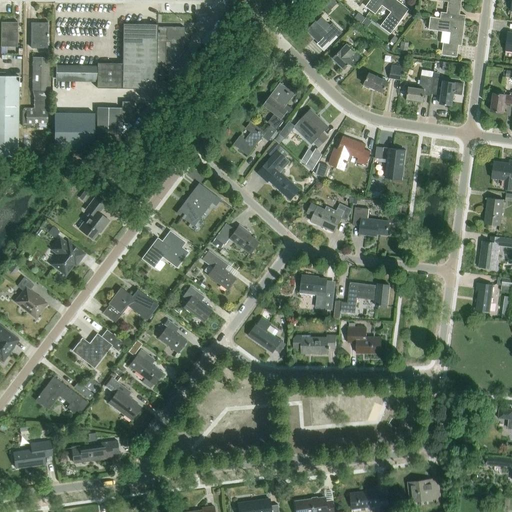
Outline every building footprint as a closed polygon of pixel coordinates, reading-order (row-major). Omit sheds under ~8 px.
[(332,0),(320,0),(320,1),(330,11),(336,4),(332,0)] [(349,0),(350,0),(349,0),(371,0),(366,7),(371,11),(378,0),(349,0)] [(378,0),(371,11),(376,15),(383,6),(392,12),(381,27),(391,34),(410,10),(396,0),(378,0)] [(441,12),(441,18),(456,20),(465,22),(465,16),(460,15),(462,0),(430,0),(449,2),(447,13),(441,12)] [(355,19),(361,24),(365,18),(359,13),(355,19)] [(316,22),(308,30),(320,42),(324,37),(330,43),(336,36),(338,38),(342,33),(332,23),(330,26),(321,17),(317,22),(316,22)] [(456,20),(441,18),(431,17),(429,30),(442,32),(441,43),(444,43),(442,55),(457,57),(459,46),(461,46),(465,22),(456,20)] [(17,47),(17,23),(1,23),(1,47),(17,47)] [(31,23),(31,48),(47,49),(47,36),(48,36),(48,34),(47,34),(47,23),(31,23)] [(157,67),(165,68),(166,43),(171,43),(171,44),(184,44),(184,43),(184,28),(158,27),(158,25),(123,25),(123,64),(97,63),(97,88),(122,88),(122,89),(157,89),(157,78),(157,67)] [(390,44),(393,46),(399,39),(394,36),(390,42),(391,42),(390,44)] [(409,43),(401,42),(400,50),(408,51),(409,43)] [(365,58),(369,54),(362,47),(358,51),(357,51),(356,53),(348,45),(342,50),(334,58),(345,69),(351,63),(356,67),(365,58)] [(49,91),(49,57),(41,57),(40,57),(32,57),(32,91),(34,97),(34,108),(24,108),(22,110),(22,126),(32,126),(32,127),(37,127),(37,129),(47,129),(47,111),(49,111),(49,91)] [(97,66),(55,65),(55,81),(96,82),(97,66)] [(392,65),(389,79),(400,81),(403,67),(392,65)] [(383,94),(388,82),(369,73),(364,84),(365,85),(364,87),(369,89),(370,87),(383,94)] [(18,77),(0,76),(0,156),(18,157),(18,77)] [(430,93),(433,78),(421,76),(421,81),(419,81),(418,84),(420,84),(419,89),(409,88),(407,99),(423,102),(424,92),(430,93)] [(433,78),(430,93),(431,93),(437,94),(437,93),(442,94),(440,104),(452,106),(454,94),(462,95),(463,84),(443,81),(443,84),(439,84),(439,79),(433,78)] [(290,114),(293,110),(287,105),(295,94),(281,83),(275,90),(270,97),(263,106),(274,114),(267,124),(270,127),(271,125),(277,130),(284,121),(282,120),(288,112),(290,114)] [(134,90),(122,89),(121,122),(134,122),(134,90)] [(511,104),(511,93),(510,93),(509,96),(494,93),(491,111),(503,113),(504,104),(511,104)] [(121,108),(97,107),(96,150),(120,151),(121,108)] [(280,135),(284,138),(285,139),(286,140),(295,128),(312,144),(313,143),(319,149),(329,138),(323,132),(328,127),(311,110),(299,122),(295,127),(289,122),(280,135)] [(95,113),(54,113),(54,149),(94,150),(95,113)] [(271,125),(270,127),(266,133),(251,122),(246,129),(251,133),(246,140),(240,136),(234,145),(249,156),(263,138),(268,142),(277,130),(271,125)] [(366,145),(343,137),(338,150),(335,149),(329,165),(344,170),(346,164),(347,164),(348,162),(347,162),(350,155),(358,158),(357,162),(366,166),(370,153),(364,150),(366,145)] [(275,143),(274,145),(266,152),(270,156),(278,149),(280,147),(275,143)] [(383,148),(376,147),(375,158),(382,159),(383,148)] [(388,148),(384,178),(402,180),(405,150),(388,148)] [(323,154),(318,151),(312,159),(317,162),(323,154)] [(289,162),(285,158),(278,152),(257,174),(268,183),(269,181),(290,201),(300,190),(280,172),(289,162)] [(494,162),(492,178),(506,180),(504,189),(511,190),(511,188),(511,160),(509,160),(509,164),(494,162)] [(320,164),(316,174),(326,178),(330,167),(326,166),(320,164)] [(90,192),(85,188),(78,198),(83,202),(90,192)] [(216,206),(220,200),(208,191),(204,197),(195,190),(177,214),(191,224),(200,212),(203,214),(211,203),(216,206)] [(353,195),(344,191),(342,195),(349,198),(349,203),(353,203),(353,197),(352,197),(353,195)] [(104,229),(109,221),(99,213),(106,204),(97,197),(86,211),(91,215),(79,230),(93,240),(102,227),(104,229)] [(500,226),(503,200),(488,198),(485,224),(500,226)] [(339,204),(336,211),(326,206),(324,210),(311,204),(307,213),(313,216),(311,221),(334,232),(341,219),(346,222),(352,210),(339,204)] [(389,222),(368,219),(369,209),(355,208),(353,226),(360,227),(359,235),(376,237),(377,234),(388,236),(389,222)] [(239,226),(235,231),(226,224),(215,239),(216,239),(224,245),(225,246),(226,243),(229,239),(250,254),(258,243),(250,236),(251,234),(239,226)] [(58,231),(51,226),(46,232),(53,237),(58,231)] [(185,244),(170,232),(162,243),(157,239),(142,259),(154,268),(162,258),(176,268),(188,253),(181,248),(185,244)] [(483,242),(479,267),(491,269),(491,270),(497,271),(498,261),(497,261),(499,246),(511,247),(511,239),(491,237),(490,243),(483,242)] [(220,250),(224,245),(216,239),(212,244),(220,250)] [(59,255),(52,265),(65,275),(77,260),(79,261),(84,255),(68,243),(67,245),(60,240),(52,250),(59,255)] [(208,252),(205,256),(202,260),(208,265),(204,270),(209,274),(208,276),(227,290),(236,278),(224,270),(228,266),(208,252)] [(18,268),(11,263),(6,269),(13,274),(18,268)] [(315,277),(303,276),(301,294),(325,297),(324,307),(330,308),(332,295),(326,294),(327,280),(315,278),(315,277)] [(36,319),(43,310),(42,309),(46,304),(30,291),(34,286),(24,278),(17,287),(24,292),(16,302),(27,311),(27,312),(36,319)] [(387,308),(390,286),(378,284),(378,286),(350,283),(348,303),(342,302),(336,301),(334,319),(340,320),(341,312),(355,314),(357,297),(376,299),(375,306),(387,308)] [(490,312),(493,285),(477,283),(476,290),(479,290),(476,310),(490,312)] [(146,320),(158,305),(137,290),(132,297),(120,288),(108,304),(109,305),(103,314),(115,323),(128,306),(146,320)] [(203,322),(212,311),(201,302),(204,298),(190,288),(183,297),(189,301),(184,308),(203,322)] [(270,305),(266,310),(273,316),(277,310),(270,305)] [(262,318),(257,324),(249,337),(273,353),(281,341),(267,331),(271,324),(262,318)] [(178,353),(187,341),(175,333),(179,329),(168,321),(164,326),(167,328),(159,339),(178,353)] [(18,341),(0,326),(0,359),(3,362),(10,352),(18,341)] [(364,328),(357,328),(348,328),(348,343),(357,343),(357,353),(381,354),(381,338),(364,338),(364,328)] [(102,338),(97,335),(90,344),(83,339),(73,351),(94,368),(111,346),(118,352),(124,344),(107,331),(102,338)] [(311,338),(311,335),(296,335),(294,338),(294,348),(302,348),(302,353),(328,353),(328,349),(335,349),(336,336),(328,336),(328,338),(311,338)] [(154,385),(163,374),(152,365),(155,361),(142,351),(130,367),(146,379),(143,383),(151,389),(154,385)] [(87,403),(84,400),(53,377),(35,401),(48,410),(59,396),(70,404),(67,409),(74,414),(76,411),(79,413),(87,403)] [(100,386),(89,378),(84,385),(94,393),(100,386)] [(93,395),(76,382),(72,387),(89,400),(93,395)] [(131,421),(141,407),(128,397),(131,393),(120,384),(113,393),(115,395),(109,404),(131,421)] [(507,429),(511,429),(511,410),(500,409),(499,418),(508,419),(507,429)] [(30,444),(31,450),(13,453),(15,467),(27,466),(27,467),(45,465),(44,457),(53,456),(50,441),(30,444)] [(101,445),(72,449),(74,464),(91,461),(91,460),(113,457),(112,455),(119,455),(117,441),(101,443),(101,445)] [(511,459),(486,457),(486,465),(510,467),(511,459)] [(436,502),(441,502),(438,479),(408,483),(411,503),(436,499),(436,502)] [(379,495),(378,490),(351,494),(353,509),(361,508),(361,511),(366,511),(365,508),(380,506),(380,511),(389,511),(387,494),(379,495)] [(325,502),(325,498),(293,502),(294,511),(333,511),(332,501),(325,502)] [(270,506),(269,499),(238,503),(239,511),(278,511),(278,505),(270,506)]
